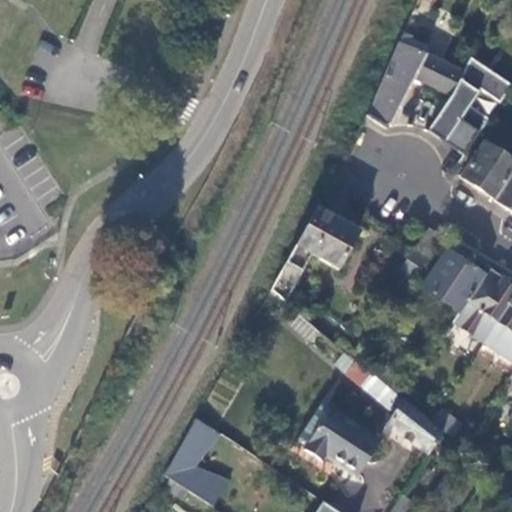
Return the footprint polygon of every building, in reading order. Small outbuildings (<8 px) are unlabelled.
[(462,77),(425,60),(430,50),(404,38),(371,117),(368,116),(367,119),(385,130),(389,127),(392,126),(415,80),(452,97),(462,77)] [(511,87),(470,61),(462,77),(452,97),(450,100),(427,134),(432,136),(445,145),(460,124),(479,136),(489,121),(469,109),(480,92),(500,105),(511,87)] [(511,165),(485,147),(463,181),(496,203),(511,177),(511,165)] [(511,177),(496,203),(511,213),(511,177)] [(318,212),(272,293),(287,306),(313,259),(339,272),(359,235),(318,212)] [(444,240),(430,230),(406,266),(412,270),(403,283),(411,288),(444,240)] [(460,316),(485,279),(448,254),(423,291),(460,316)] [(511,302),(511,285),(491,271),(485,279),(460,316),(454,325),(483,345),(511,302)] [(511,302),(483,345),(511,364),(511,302)] [(298,314),(289,325),(310,341),(318,330),(298,314)] [(443,435),(369,374),(360,388),(392,409),(395,404),(400,407),(386,427),(429,456),(443,435)] [(463,423),(441,409),(431,423),(453,437),(463,423)] [(332,411),(304,452),(324,464),(327,460),(358,479),(382,444),(332,411)] [(220,438),(196,424),(165,477),(213,509),(230,483),(201,473),(220,438)] [(240,467),(230,483),(213,509),(217,511),(221,511),(248,473),(240,467)] [(401,498),(390,511),(409,511),(413,506),(401,498)]
